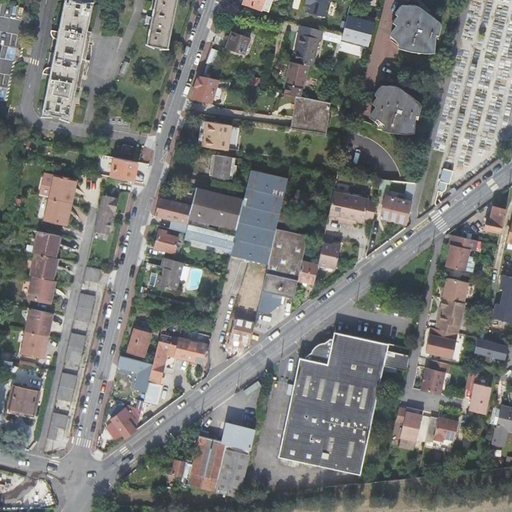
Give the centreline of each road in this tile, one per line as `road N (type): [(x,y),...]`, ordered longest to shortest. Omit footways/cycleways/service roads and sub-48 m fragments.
road 1 (secondary): [(89,485),(511,169)]
road 2 (unclassified): [(89,485),(82,444),(157,142)]
road 3 (residential): [(157,142),(40,124),(28,112),(47,0)]
road 4 (unclassified): [(157,142),(206,0)]
